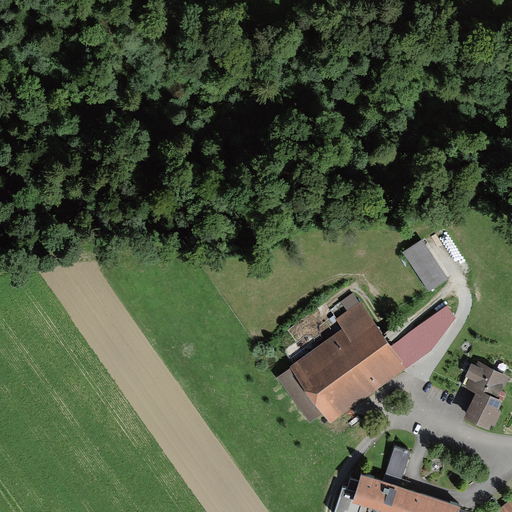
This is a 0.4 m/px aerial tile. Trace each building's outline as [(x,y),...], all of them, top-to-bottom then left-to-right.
[(419,242),(401,254),(427,290),(444,278),(419,242)] [(332,320),(340,331),(287,369),(275,378),(307,422),(322,411),(330,421),(404,367),(356,302),(332,320)] [(504,377),(473,361),(459,388),(472,395),(463,412),(488,424),(500,399),(494,396),(504,377)] [(391,444),(380,472),(379,476),(397,483),(409,451),(391,444)] [(379,476),(360,471),(357,480),(351,500),(361,504),(387,511),(458,511),(460,509),(462,503),(425,492),(397,483),(379,476)] [(358,511),(361,504),(351,500),(357,480),(351,478),(347,489),(343,488),(334,511),(358,511)] [(511,511),(511,501),(498,511),(511,511)]
